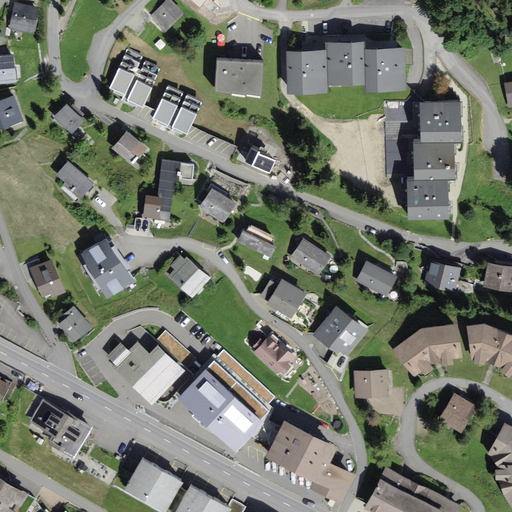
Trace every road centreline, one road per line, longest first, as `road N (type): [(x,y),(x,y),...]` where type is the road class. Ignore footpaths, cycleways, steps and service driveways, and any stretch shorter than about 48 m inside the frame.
road 1 (residential): [(511,252),(407,236),(75,91)]
road 2 (track): [(342,511),(362,462),(358,431),(300,339),(254,309),(221,260),(186,243),(126,240)]
road 3 (track): [(511,186),(502,177),(486,103),(418,19),(375,9),(274,18)]
road 4 (secondary): [(68,386),(304,511)]
road 5 (track): [(511,408),(458,382),(420,392),(409,413),(407,454),(480,511)]
road 6 (residential): [(0,219),(20,278),(66,365),(68,386)]
